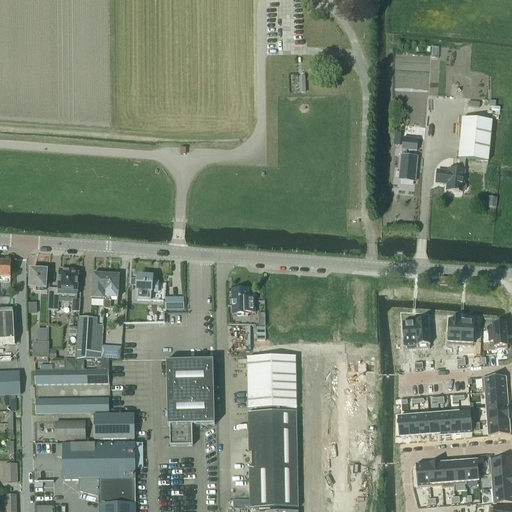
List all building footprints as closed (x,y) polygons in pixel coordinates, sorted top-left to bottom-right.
[(462,119),(458,160),(459,160),(458,169),(464,169),(465,160),(488,162),(492,122),(462,119)] [(401,157),(399,181),(415,182),(417,158),(406,157),(406,151),(417,152),(418,140),(403,139),(402,151),(401,157)] [(437,172),(435,184),(446,185),(446,192),(456,193),(459,193),(462,193),(462,192),(463,192),(465,191),(466,189),(466,187),(465,185),(463,184),(464,172),(464,171),(464,169),(458,169),(458,171),(448,170),(448,173),(437,172)] [(487,198),(486,208),(495,209),(496,199),(487,198)] [(0,261),(0,278),(10,279),(11,262),(0,261)] [(30,273),(29,289),(36,290),(36,287),(46,288),(47,271),(36,271),(36,273),(30,273)] [(49,289),(48,311),(58,312),(58,303),(58,301),(72,302),(72,301),(76,301),(76,297),(77,275),(72,275),(72,273),(69,273),(60,272),(59,290),(49,289)] [(91,286),(90,290),(92,291),(91,302),(93,302),(104,302),(106,276),(100,275),(99,274),(95,274),(94,275),(93,275),(92,285),(91,286)] [(104,302),(104,310),(108,310),(117,311),(118,300),(118,292),(119,292),(120,288),(118,287),(119,276),(117,276),(116,275),(112,275),(111,276),(106,276),(104,302)] [(131,279),(130,286),(137,286),(136,301),(152,302),(165,303),(165,299),(166,285),(158,284),(158,286),(152,286),(152,281),(152,278),(138,277),(138,279),(131,279)] [(440,279),(440,287),(447,287),(448,279),(440,279)] [(247,290),(231,291),(232,316),(248,315),(248,314),(254,314),(254,298),(248,299),(247,290)] [(334,296),(309,296),(309,314),(334,314),(334,296)] [(72,304),(71,313),(79,313),(80,301),(76,301),(72,301),(72,302),(72,304)] [(13,310),(0,310),(0,346),(15,346),(13,310)] [(79,319),(77,361),(101,360),(101,359),(101,347),(102,335),(103,327),(90,326),(90,319),(79,319)] [(449,322),(447,344),(460,345),(461,322),(449,322)] [(461,322),(460,345),(472,346),(473,323),(461,322)] [(427,323),(415,324),(417,351),(429,350),(427,323)] [(415,324),(402,325),(404,352),(417,351),(415,324)] [(495,332),(491,332),(491,343),(496,342),(496,351),(509,350),(507,325),(495,326),(495,332)] [(265,327),(255,327),(255,335),(256,341),(266,341),(265,327)] [(34,344),(34,358),(48,358),(48,344),(34,344)] [(101,347),(101,359),(108,359),(109,359),(109,348),(101,347)] [(295,359),(247,359),(248,409),(296,408),(295,359)] [(213,362),(166,363),(167,427),(169,427),(170,447),(192,447),(192,426),(214,426),(213,362)] [(19,374),(0,374),(0,397),(20,396),(19,374)] [(505,378),(483,380),(485,394),(506,393),(505,378)] [(506,393),(485,394),(486,409),(507,407),(506,393)] [(507,407),(486,409),(487,423),(508,421),(507,407)] [(296,413),(247,414),(248,454),(251,454),(252,469),(249,469),(249,510),(298,509),(296,413)] [(470,413),(459,414),(460,434),(471,433),(470,413)] [(459,414),(449,415),(450,435),(460,434),(459,414)] [(134,415),(94,416),(94,441),(134,440),(134,415)] [(439,415),(428,416),(430,437),(440,436),(439,415)] [(449,415),(439,415),(440,436),(450,435),(449,415)] [(428,416),(418,417),(420,437),(430,437),(428,416)] [(418,417),(408,418),(410,438),(420,437),(418,417)] [(408,418),(397,419),(399,439),(410,438),(408,418)] [(508,421),(487,423),(488,438),(510,436),(508,421)] [(85,423),(55,424),(56,442),(85,441),(85,423)] [(8,430),(5,430),(5,437),(13,437),(13,431),(13,425),(8,425),(8,430)] [(134,511),(133,444),(55,446),(56,458),(62,460),(63,482),(78,482),(79,494),(98,499),(98,511),(134,511)] [(511,466),(511,459),(490,461),(491,476),(511,474),(511,466)] [(476,462),(464,463),(465,483),(478,482),(476,462)] [(464,463),(452,464),(454,484),(465,483),(464,463)] [(452,464),(440,465),(442,485),(454,484),(452,464)] [(440,465),(428,466),(430,486),(442,485),(440,465)] [(428,466),(416,467),(417,487),(430,486),(428,466)] [(511,474),(491,476),(492,490),(511,488),(511,474)] [(511,488),(492,490),(493,505),(511,503),(511,488)]
